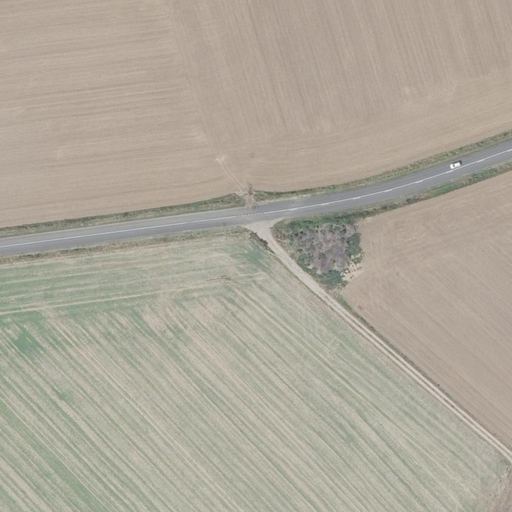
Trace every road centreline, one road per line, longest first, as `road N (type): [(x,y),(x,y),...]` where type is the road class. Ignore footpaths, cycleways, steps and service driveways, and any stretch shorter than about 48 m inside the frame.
road 1 (secondary): [(511,151),(378,195),(0,249)]
road 2 (track): [(256,215),(282,254),(511,458)]
